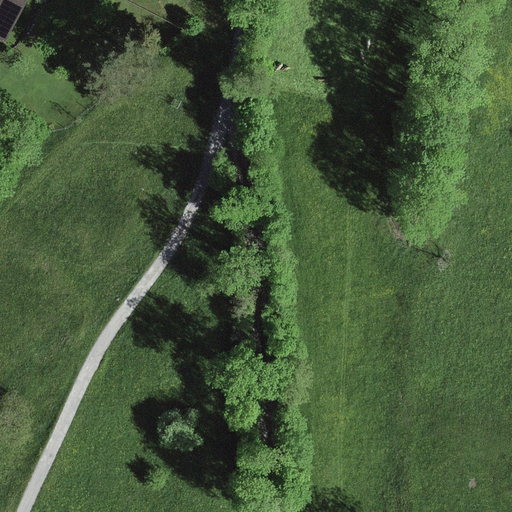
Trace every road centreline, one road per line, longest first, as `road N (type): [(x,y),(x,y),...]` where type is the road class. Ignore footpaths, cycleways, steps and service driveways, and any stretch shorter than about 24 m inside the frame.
road 1 (track): [(14,511),(106,332),(169,249),(237,89),(243,0)]
road 2 (track): [(258,511),(261,400),(237,89)]
